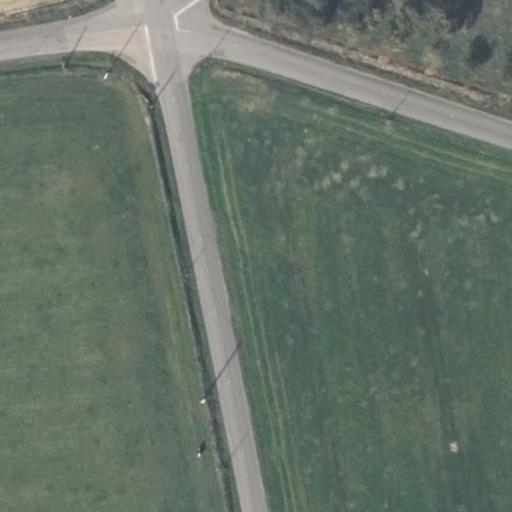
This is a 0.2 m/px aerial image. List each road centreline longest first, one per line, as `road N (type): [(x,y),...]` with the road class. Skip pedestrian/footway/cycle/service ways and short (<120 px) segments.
road 1 (tertiary): [(252,511),(159,25)]
road 2 (tertiary): [(159,25),(511,134)]
road 3 (tertiary): [(0,46),(159,25)]
